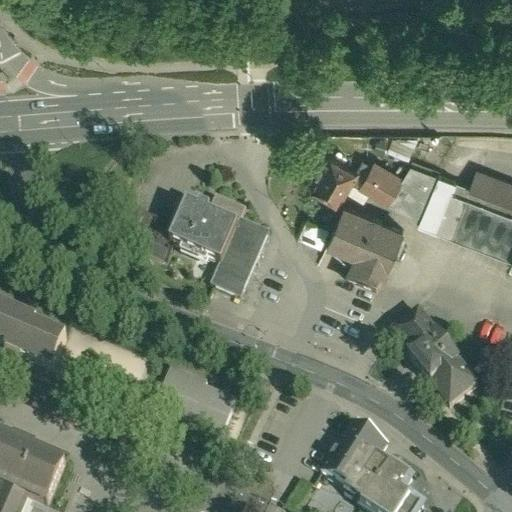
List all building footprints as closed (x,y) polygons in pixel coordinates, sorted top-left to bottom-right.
[(398,140),(393,153),(410,161),(415,148),(398,140)] [(333,150),(309,186),(339,206),(362,170),(333,150)] [(420,224),(440,174),(410,162),(404,180),(388,205),(420,224)] [(361,187),(388,205),(404,180),(376,163),(361,187)] [(471,186),(511,201),(511,181),(478,169),(471,186)] [(440,174),(420,224),(511,259),(511,201),(471,186),(440,174)] [(119,177),(114,192),(125,196),(130,180),(119,177)] [(214,212),(212,216),(241,229),(243,224),(248,212),(218,199),(208,209),(214,212)] [(408,227),(346,203),(330,245),(353,265),(346,283),(382,296),(408,227)] [(202,211),(191,206),(174,245),(186,250),(183,257),(207,268),(210,261),(222,266),(224,267),(241,229),(212,216),(214,212),(208,209),(204,207),(202,211)] [(330,230),(308,220),(299,239),(321,249),(330,230)] [(243,224),(241,229),(224,267),(222,266),(212,288),(242,301),(271,236),(243,224)] [(0,488),(2,490),(0,494),(0,511),(29,511),(34,503),(50,511),(70,465),(0,434),(0,347),(8,351),(2,364),(41,380),(45,371),(54,375),(69,339),(38,326),(40,322),(0,304),(0,488)] [(424,312),(392,336),(454,416),(486,392),(424,312)] [(241,404),(173,372),(152,417),(220,448),(236,415),(241,404)] [(78,428),(89,403),(48,384),(36,409),(78,428)] [(350,492),(374,457),(384,442),(356,424),(322,474),(350,492)] [(394,470),(374,457),(350,492),(348,496),(361,505),(358,509),(362,511),(426,511),(428,510),(407,496),(416,482),(395,468),(394,470)]
